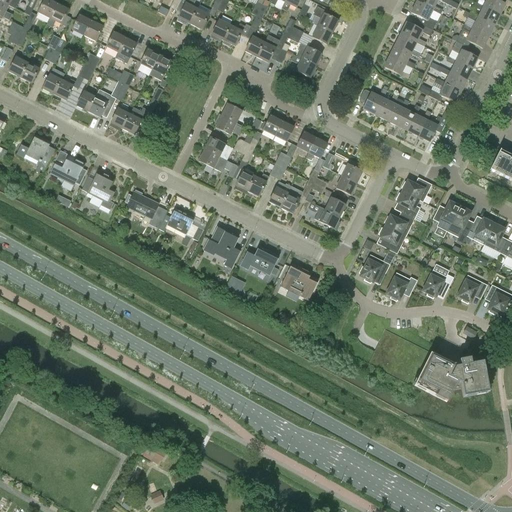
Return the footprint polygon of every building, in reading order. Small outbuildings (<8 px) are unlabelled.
[(0,0),(0,2),(8,6),(15,10),(18,4),(11,0),(0,0)] [(24,14),(29,16),(29,17),(31,13),(37,0),(28,0),(27,2),(30,3),(24,14)] [(44,0),(38,13),(50,19),(57,4),(47,0),(44,0)] [(180,0),(173,0),(170,8),(175,11),(180,0)] [(182,24),(184,22),(189,24),(197,10),(190,7),(191,5),(193,6),(195,0),(181,0),(176,11),(180,13),(178,18),(178,19),(176,21),(182,24)] [(215,0),(212,8),(217,11),(222,0),(215,0)] [(223,14),(228,2),(224,0),(222,0),(217,11),(223,14)] [(285,0),(284,3),(281,10),(286,12),(290,6),(296,9),(299,0),(285,0)] [(434,7),(438,0),(437,0),(417,0),(416,2),(432,10),(432,11),(440,15),(442,11),(434,7)] [(485,0),(486,1),(483,7),(483,8),(499,16),(504,5),(494,0),(485,0)] [(8,6),(0,2),(0,16),(2,18),(9,22),(12,15),(5,12),(8,6)] [(410,13),(415,16),(413,21),(421,25),(432,30),(440,15),(432,11),(432,10),(416,2),(410,13)] [(256,3),(250,15),(256,17),(262,5),(256,3)] [(481,12),(478,18),(477,19),(493,27),(499,16),(483,8),(483,7),(475,3),(473,8),(481,12)] [(52,28),(55,22),(66,27),(71,19),(66,16),(69,10),(57,4),(50,19),(46,25),(52,28)] [(262,5),(256,17),(262,19),(267,8),(262,5)] [(309,8),(304,5),(298,16),(303,19),(309,8)] [(321,19),(317,26),(332,34),(338,22),(330,18),(332,15),(319,8),(316,15),(317,17),(321,19)] [(197,10),(189,24),(201,30),(209,16),(197,10)] [(475,23),(472,29),(472,30),(488,38),(493,27),(477,19),(478,18),(470,14),(469,14),(465,12),(463,16),(475,23)] [(84,18),(79,16),(72,30),(84,36),(91,22),(92,20),(85,16),(84,18)] [(256,31),(262,19),(256,17),(251,27),(250,28),(256,31)] [(293,28),(296,22),(290,19),(284,31),(290,33),(292,28),(293,28)] [(216,41),(217,38),(223,41),(230,27),(218,21),(211,35),(211,36),(210,38),(216,41)] [(32,25),(26,22),(23,28),(24,29),(21,34),(26,37),(32,25)] [(91,22),(84,36),(95,42),(103,27),(91,22)] [(24,29),(23,28),(12,23),(10,28),(21,34),(24,29)] [(421,25),(418,30),(405,23),(400,35),(416,43),(424,48),(426,43),(423,42),(418,39),(421,33),(429,37),(432,30),(421,25)] [(230,27),(223,41),(222,44),(229,48),(230,45),(235,47),(241,35),(245,38),(250,28),(251,27),(246,25),(245,27),(239,25),(237,30),(230,27)] [(488,38),(472,30),(472,29),(464,25),(458,37),(456,36),(452,37),(451,40),(467,48),(470,43),(482,49),(488,38)] [(332,34),(317,26),(311,38),(326,45),(332,34)] [(11,36),(8,41),(15,45),(21,34),(10,28),(7,34),(11,36)] [(303,34),(293,28),(292,28),(290,33),(301,39),(303,34)] [(284,44),(287,39),(290,33),(284,31),(278,42),(284,45),(284,44)] [(106,47),(118,53),(125,39),(113,33),(106,47)] [(287,39),(298,44),(301,39),(290,33),(287,39)] [(21,34),(15,45),(21,48),(26,37),(21,34)] [(400,35),(394,45),(411,54),(410,55),(418,59),(424,48),(416,43),(400,35)] [(48,47),(50,48),(55,51),(60,40),(53,36),(48,47)] [(250,40),(244,52),(256,58),(264,43),(252,38),(250,40)] [(127,65),(137,45),(125,39),(118,53),(115,59),(127,65)] [(60,40),(55,51),(60,54),(66,43),(60,40)] [(456,62),(472,70),(477,59),(465,53),(467,48),(451,40),(455,42),(448,58),(456,62)] [(264,43),(256,58),(268,64),(275,49),(264,43)] [(281,50),(315,67),(321,55),(306,48),(300,45),(298,49),(299,50),(296,56),(287,51),(289,47),(284,44),(284,45),(281,50)] [(407,61),(410,55),(411,54),(394,45),(389,56),(405,65),(405,66),(413,70),(415,65),(407,61)] [(55,51),(50,48),(44,60),(49,62),(55,51)] [(7,63),(12,51),(7,49),(1,60),(7,63)] [(152,53),(147,50),(140,64),(152,70),(159,56),(160,54),(154,50),(152,53)] [(281,64),(286,54),(292,57),(290,61),(298,65),(295,72),(312,80),(316,73),(315,72),(316,69),(315,68),(315,67),(281,50),(275,62),(281,64)] [(60,54),(55,51),(49,62),(55,65),(60,54)] [(89,68),(95,57),(89,54),(83,65),(89,68)] [(429,64),(432,58),(427,55),(424,61),(429,64)] [(159,56),(152,70),(163,76),(171,62),(159,56)] [(401,72),(405,66),(405,65),(389,56),(383,68),(399,76),(407,81),(409,76),(401,72)] [(95,57),(89,68),(94,71),(100,59),(95,57)] [(20,78),(27,64),(15,58),(8,73),(20,78)] [(454,66),(450,73),(466,81),(472,70),(456,62),(448,58),(446,62),(454,66)] [(27,64),(20,78),(32,84),(39,70),(27,64)] [(89,68),(83,65),(78,77),(83,79),(89,68)] [(448,77),(445,84),(444,84),(460,93),(466,81),(450,73),(438,66),(436,71),(448,77)] [(94,71),(89,68),(83,79),(88,82),(94,71)] [(54,96),(61,81),(64,75),(53,69),(42,90),(54,96)] [(123,85),(129,74),(123,71),(117,83),(123,85)] [(151,73),(149,77),(161,83),(163,78),(151,73)] [(129,74),(123,85),(128,88),(134,77),(129,74)] [(455,104),(460,93),(444,84),(445,84),(437,79),(435,84),(434,83),(431,90),(426,88),(423,94),(428,96),(428,97),(440,103),(442,97),(455,104)] [(61,81),(54,96),(66,102),(73,87),(61,81)] [(100,119),(107,104),(110,97),(116,100),(123,85),(117,83),(110,97),(99,91),(95,98),(88,113),(100,119)] [(128,88),(123,85),(116,100),(121,103),(128,88)] [(163,91),(157,88),(152,100),(157,103),(163,91)] [(378,97),(370,94),(365,91),(363,92),(359,100),(359,102),(365,105),(362,110),(374,116),(382,99),(383,100),(387,92),(382,89),(378,97)] [(76,107),(88,113),(95,98),(84,92),(76,107)] [(389,103),(383,100),(382,99),(374,116),(385,121),(393,105),(394,105),(397,100),(397,99),(398,97),(393,95),(389,103)] [(122,130),(134,136),(146,111),(152,114),(157,103),(152,100),(146,110),(142,108),(141,112),(133,108),(129,115),(122,130)] [(404,101),(403,103),(397,100),(394,105),(393,105),(385,121),(396,127),(404,110),(405,111),(409,103),(404,101)] [(227,105),(221,117),(236,124),(241,112),(227,105)] [(411,114),(405,111),(404,110),(396,127),(407,132),(415,116),(416,116),(419,108),(415,106),(411,114)] [(116,130),(118,127),(122,130),(129,115),(118,109),(110,124),(111,124),(109,127),(116,130)] [(422,119),(416,116),(415,116),(407,132),(418,138),(426,121),(427,122),(431,114),(426,111),(422,119)] [(215,123),(217,124),(215,129),(230,136),(232,131),(233,132),(232,134),(239,137),(243,129),(241,128),(242,127),(236,124),(221,117),(219,115),(215,123)] [(284,120),(277,116),(275,119),(270,116),(263,131),(275,137),(282,122),(284,120)] [(434,125),(427,122),(426,121),(418,138),(429,143),(437,127),(438,128),(438,127),(444,130),(448,122),(438,117),(434,125)] [(261,122),(255,119),(250,131),(255,134),(261,122)] [(282,122),(275,137),(286,143),(294,128),(282,122)] [(296,147),(308,153),(315,139),(304,133),(296,147)] [(35,136),(29,148),(21,144),(16,155),(38,167),(35,172),(42,176),(50,159),(44,156),(50,143),(35,136)] [(210,138),(204,150),(219,157),(226,161),(231,152),(234,154),(236,151),(244,156),(247,150),(235,145),(233,149),(225,146),(210,138)] [(252,139),(249,145),(247,150),(252,153),(258,142),(252,139)] [(327,145),(315,139),(308,153),(305,159),(311,162),(314,156),(320,159),(327,145)] [(240,140),(237,141),(235,145),(247,150),(249,145),(240,140)] [(291,145),(286,156),(280,167),(285,170),(296,148),(291,145)] [(233,179),(238,167),(226,161),(219,157),(204,150),(198,162),(221,173),(224,169),(229,172),(227,176),(233,179)] [(241,162),(247,164),(252,153),(247,150),(244,156),(241,162)] [(511,160),(509,159),(509,160),(504,158),(505,157),(499,154),(500,151),(491,169),(496,171),(495,173),(504,178),(505,175),(510,178),(508,180),(511,182),(511,160)] [(286,156),(280,153),(275,164),(280,167),(286,156)] [(84,165),(68,157),(63,167),(55,163),(50,175),(74,187),(84,165)] [(330,165),(324,162),(322,167),(327,170),(328,170),(331,171),(333,167),(330,165)] [(280,167),(275,164),(269,176),(275,179),(280,167)] [(341,177),(356,184),(362,173),(347,165),(341,177)] [(285,170),(280,167),(275,179),(280,181),(285,170)] [(319,173),(313,170),(308,181),(314,184),(316,179),(319,173)] [(98,171),(93,180),(88,178),(81,191),(102,201),(100,206),(110,211),(113,204),(110,202),(115,191),(110,188),(114,179),(98,171)] [(247,192),(254,178),(243,172),(235,186),(234,189),(241,193),(243,190),(247,192)] [(254,178),(247,192),(259,198),(266,183),(268,178),(263,175),(260,180),(254,178)] [(356,184),(341,177),(336,189),(350,196),(356,184)] [(316,179),(314,184),(325,189),(327,184),(316,179)] [(402,192),(423,203),(431,186),(420,180),(417,186),(407,181),(406,184),(405,183),(401,189),(403,190),(402,192)] [(291,187),(280,209),(292,215),(299,202),(304,204),(305,201),(311,189),(311,190),(314,184),(308,181),(302,193),(291,187)] [(280,209),(291,187),(285,184),(285,186),(279,183),(269,203),(280,209)] [(314,184),(311,190),(322,195),(325,189),(314,184)] [(134,193),(133,193),(131,197),(128,195),(124,203),(128,204),(126,208),(151,220),(149,225),(158,230),(165,215),(167,212),(158,207),(159,205),(141,197),(142,194),(135,191),(134,193)] [(423,203),(402,192),(400,195),(399,194),(396,200),(397,201),(396,204),(406,208),(403,215),(414,220),(420,209),(416,207),(418,201),(423,203)] [(71,202),(65,199),(62,205),(68,208),(71,202)] [(325,210),(339,218),(345,206),(331,199),(325,210)] [(305,201),(304,204),(300,212),(305,215),(311,204),(305,201)] [(449,229),(460,208),(457,207),(458,205),(452,202),(451,203),(449,202),(444,212),(438,209),(432,220),(449,229)] [(460,208),(449,229),(466,237),(472,226),(466,223),(471,213),(469,212),(470,211),(463,208),(462,209),(460,208)] [(174,210),(170,218),(165,215),(158,230),(163,232),(166,226),(185,236),(182,242),(188,244),(191,239),(195,241),(194,243),(198,245),(199,243),(198,242),(203,231),(191,225),(194,220),(174,210)] [(339,218),(325,210),(319,222),(336,231),(340,224),(337,222),(339,218)] [(414,220),(403,215),(400,221),(390,216),(389,218),(387,217),(384,224),(386,225),(384,227),(405,238),(414,220)] [(472,226),(466,237),(483,246),(494,225),(491,224),(492,222),(486,219),(485,220),(483,219),(478,229),(472,226)] [(494,225),(483,246),(500,255),(506,243),(500,240),(505,231),(503,229),(503,228),(497,225),(496,226),(494,225)] [(215,254),(226,260),(223,266),(231,270),(241,251),(234,247),(239,237),(217,227),(211,239),(209,238),(202,251),(214,257),(215,254)] [(405,238),(384,227),(383,230),(381,229),(378,235),(380,236),(379,238),(388,243),(385,249),(395,254),(397,255),(405,238)] [(500,255),(511,260),(511,245),(511,246),(506,243),(500,255)] [(159,247),(153,244),(151,249),(157,252),(159,247)] [(279,255),(260,246),(255,254),(248,251),(240,267),(247,270),(250,265),(269,275),(279,255)] [(184,259),(189,261),(195,249),(191,247),(184,259)] [(386,255),(393,259),(395,254),(388,251),(386,255)] [(384,276),(390,266),(370,256),(363,268),(362,267),(359,274),(360,275),(359,277),(364,280),(364,281),(370,284),(371,283),(373,284),(378,273),(384,276)] [(292,264),(280,287),(308,301),(318,281),(310,276),(311,274),(292,264)] [(501,266),(496,264),(492,271),(497,274),(501,266)] [(435,299),(441,289),(447,292),(453,279),(447,276),(446,278),(432,271),(422,292),(427,295),(426,297),(433,300),(433,298),(435,299)] [(410,294),(417,282),(410,278),(409,280),(396,274),(385,295),(390,298),(390,299),(396,303),(397,301),(399,302),(404,291),(410,294)] [(238,296),(245,283),(231,276),(224,289),(238,296)] [(470,304),(475,294),(481,297),(487,286),(467,276),(456,298),(462,300),(461,302),(467,305),(468,303),(470,304)] [(486,297),(492,300),(487,310),(489,311),(488,313),(494,316),(495,315),(501,317),(502,315),(503,316),(507,309),(505,309),(511,296),(491,286),(486,297)] [(473,340),(476,334),(466,328),(463,334),(473,340)] [(463,398),(488,393),(482,363),(470,365),(469,359),(459,361),(459,356),(451,358),(448,363),(430,354),(414,386),(418,388),(446,403),(457,382),(460,384),(463,398)] [(161,462),(166,454),(156,449),(152,457),(152,458),(150,461),(158,465),(159,461),(161,462)] [(144,484),(154,505),(163,500),(154,480),(144,484)]
